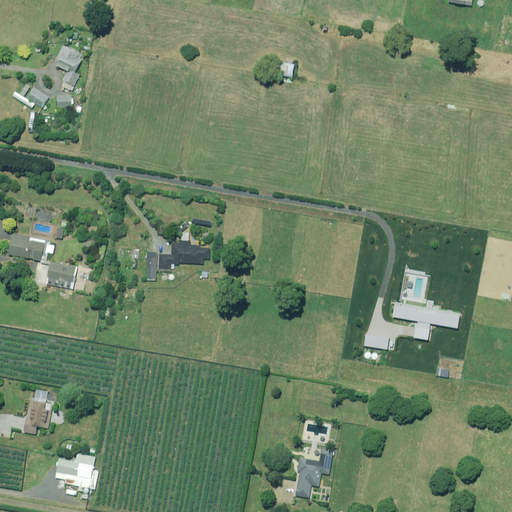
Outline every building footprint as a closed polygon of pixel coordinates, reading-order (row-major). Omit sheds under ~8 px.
[(76,51),(65,47),(55,75),(67,79),(63,88),(74,92),(80,75),(78,74),(84,55),(76,52),(76,51)] [(296,64),(280,64),(280,78),(295,78),(296,64)] [(28,99),(36,104),(43,108),(50,98),(35,88),(28,99)] [(36,104),(28,99),(17,92),(14,97),(34,109),(36,104)] [(73,108),(73,96),(59,96),(59,108),(73,108)] [(31,238),(14,235),(10,255),(43,262),(47,241),(31,238)] [(211,249),(202,248),(202,246),(199,246),(191,246),(191,242),(173,241),(173,255),(161,255),(160,272),(175,272),(176,265),(180,265),(181,263),(204,264),(204,259),(210,259),(211,249)] [(60,267),(52,265),(49,278),(55,279),(54,286),(74,290),(78,269),(61,265),(60,267)] [(157,269),(147,268),(147,281),(157,281),(157,269)] [(419,309),(397,305),(395,318),(419,322),(416,338),(429,341),(432,324),(459,329),(462,316),(439,312),(419,308),(419,309)] [(391,339),(368,335),(366,346),(389,350),(391,339)] [(54,405),(32,400),(25,432),(39,436),(41,427),(49,429),(54,405)] [(334,451),(323,449),(320,462),(301,458),(299,472),(301,473),(296,496),(310,499),(313,486),(320,487),(322,474),(330,475),(334,451)] [(97,458),(79,454),(77,462),(61,459),(57,478),(67,480),(66,484),(81,487),(80,491),(89,493),(90,489),(96,490),(100,472),(94,471),(97,458)] [(89,496),(78,494),(77,501),(88,503),(89,496)]
